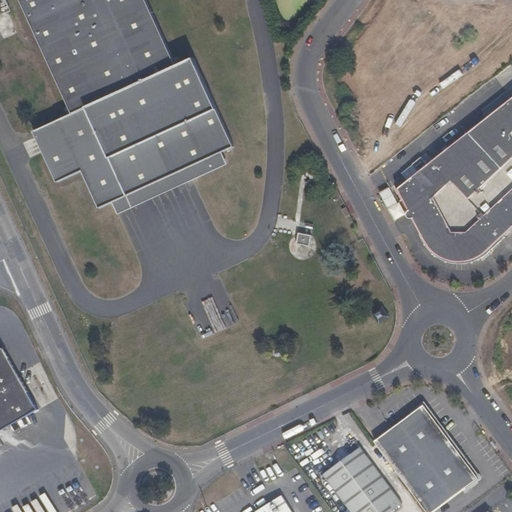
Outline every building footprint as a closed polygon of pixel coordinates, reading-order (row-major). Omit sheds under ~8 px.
[(22,0),(75,113),(36,131),(59,182),(85,170),(102,208),(183,171),(186,177),(192,174),(194,179),(226,164),(227,164),(227,163),(228,163),(228,162),(228,161),(224,152),(234,147),(194,58),(176,66),(146,0),(22,0)] [(511,98),(434,160),(452,179),(499,241),(511,228),(511,98)] [(434,160),(397,193),(430,253),(445,264),(462,266),(482,258),(499,241),(434,160)] [(408,171),(401,176),(404,180),(411,175),(408,171)] [(390,189),(381,194),(389,209),(398,204),(390,189)] [(351,215),(347,207),(342,210),(346,218),(351,215)] [(312,235),(298,233),(297,244),(310,246),(312,235)] [(379,323),(389,316),(383,307),(373,314),(379,323)] [(386,343),(383,338),(374,344),(377,349),(386,343)] [(347,360),(350,361),(354,360),(359,357),(361,353),(362,348),(360,342),(355,339),(349,339),(342,342),(340,347),(340,352),(342,357),(347,360)] [(2,347),(0,348),(0,430),(38,408),(2,347)] [(425,405),(375,441),(428,511),(433,511),(479,478),(425,405)] [(389,511),(403,502),(360,446),(324,473),(352,511),(389,511)]
